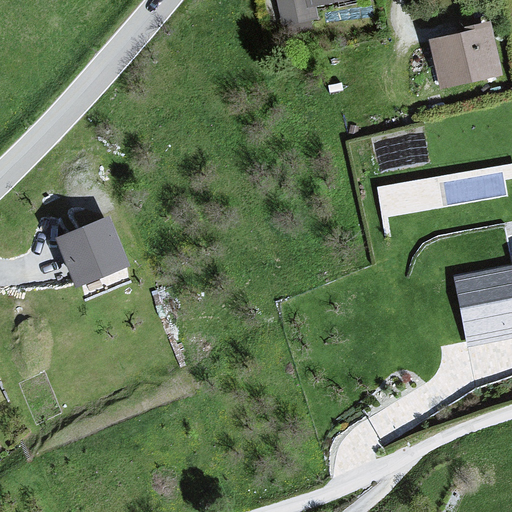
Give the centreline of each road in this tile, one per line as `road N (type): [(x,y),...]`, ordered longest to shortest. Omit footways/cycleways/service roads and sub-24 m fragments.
road 1 (unclassified): [(276,511),(342,492),(511,416)]
road 2 (tertiary): [(0,175),(160,0)]
